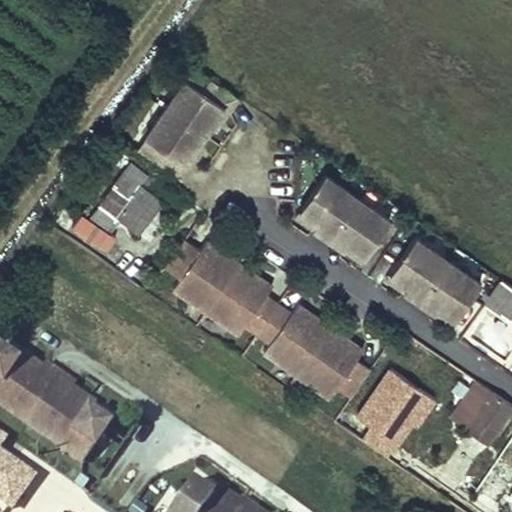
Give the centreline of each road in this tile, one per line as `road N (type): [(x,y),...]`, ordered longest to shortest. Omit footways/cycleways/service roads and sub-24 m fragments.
road 1 (residential): [(511,389),(225,188)]
road 2 (residential): [(295,511),(58,342)]
